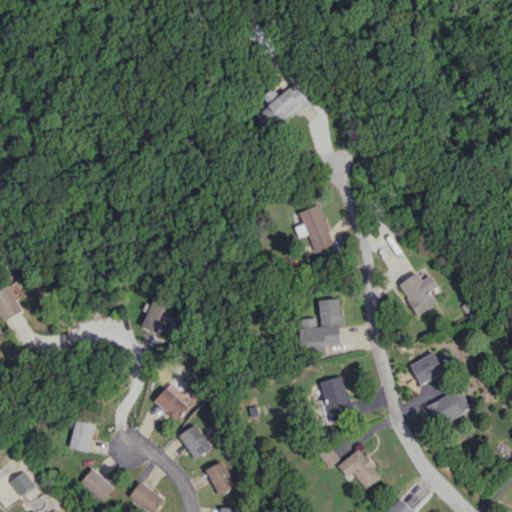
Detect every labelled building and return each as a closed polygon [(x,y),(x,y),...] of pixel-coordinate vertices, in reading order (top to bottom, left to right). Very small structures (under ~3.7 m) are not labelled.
[(267,36),(263,26),(253,30),(258,40),(267,36)] [(309,103),(297,84),(255,112),(267,131),(309,103)] [(300,210),(312,249),(332,243),(320,204),(300,210)] [(418,314),(437,302),(430,290),(438,286),(431,274),(422,280),(417,272),(399,283),(418,314)] [(0,319),(20,313),(12,286),(0,289),(0,319)] [(318,299),(319,317),(299,318),(302,353),(325,352),(325,344),(340,343),(339,326),(342,326),(340,298),(318,299)] [(163,334),(172,306),(150,299),(141,327),(163,334)] [(409,364),(420,384),(445,371),(434,351),(409,364)] [(352,412),(342,375),(320,381),(326,404),(321,405),(325,419),(352,412)] [(154,398),(173,419),(194,399),(185,390),(181,395),(170,383),(154,398)] [(426,404),(436,425),(471,409),(461,388),(426,404)] [(88,452),(95,423),(76,418),(69,447),(88,452)] [(178,434),(193,459),(210,448),(195,423),(178,434)] [(339,457),(326,442),(316,452),(329,466),(339,457)] [(382,476),(359,447),(337,465),(349,480),(355,475),(365,489),(382,476)] [(234,487),(222,461),(205,468),(218,494),(234,487)] [(113,488),(93,467),(79,480),(99,501),(113,488)] [(20,495),(35,484),(23,470),(9,481),(20,495)] [(150,511),(151,511),(162,498),(139,480),(128,495),(150,511)] [(416,511),(401,497),(386,511),(416,511)]
